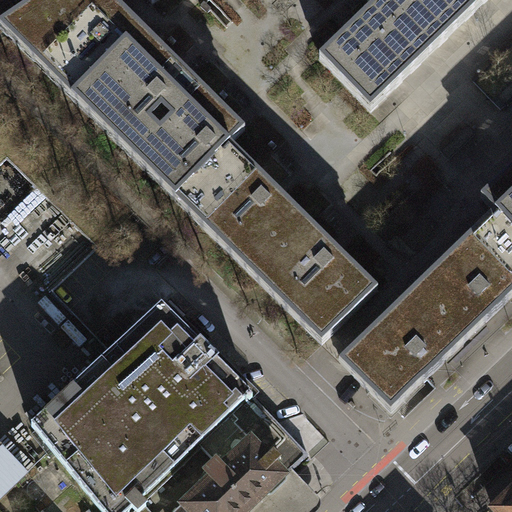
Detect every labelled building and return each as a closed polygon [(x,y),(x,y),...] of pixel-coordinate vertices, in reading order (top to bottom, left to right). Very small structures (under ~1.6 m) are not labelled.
[(322,346),(378,292),(232,147),(246,132),(110,0),(39,0),(0,26),(0,28),(61,88),(166,192),(322,346)] [(147,0),(152,4),(158,0),(383,0),(320,61),(371,114),(489,0),(147,0)] [(511,45),(473,82),(501,111),(511,100),(511,45)] [(468,126),(441,153),(449,161),(477,134),(468,126)] [(488,221),(341,363),(392,416),(429,379),(511,299),(511,170),(482,200),(496,214),(488,221)] [(257,403),(163,309),(113,354),(33,427),(102,511),(132,511),(134,510),(135,511),(142,511),(146,509),(147,508),(142,502),(201,447),(206,451),(257,403)] [(308,456),(257,403),(206,451),(218,464),(208,473),(213,478),(177,511),(250,511),(294,470),(308,456)] [(0,500),(28,473),(3,448),(0,450),(0,500)] [(319,495),(294,470),(250,511),(316,511),(320,509),(321,502),(319,495)] [(511,511),(511,493),(494,511),(511,511)]
